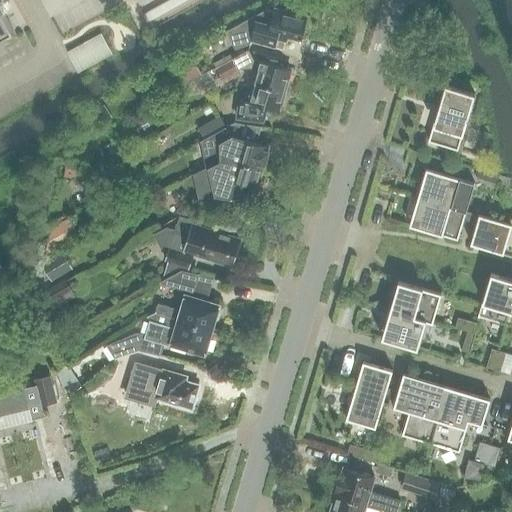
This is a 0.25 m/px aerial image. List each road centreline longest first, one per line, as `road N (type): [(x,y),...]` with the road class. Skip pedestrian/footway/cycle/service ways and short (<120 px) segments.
road 1 (residential): [(298,328),(387,24)]
road 2 (residential): [(246,511),(298,328)]
road 3 (residential): [(298,328),(456,377)]
